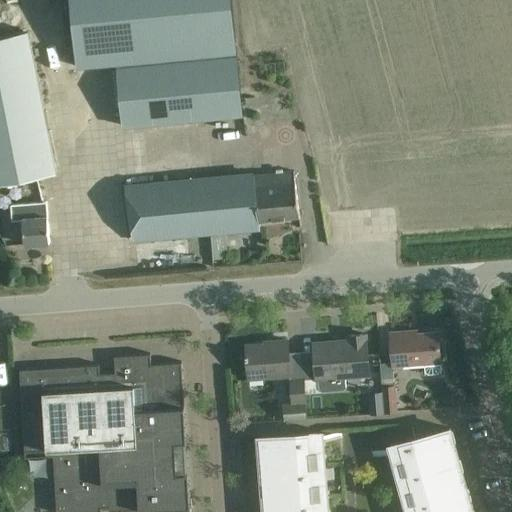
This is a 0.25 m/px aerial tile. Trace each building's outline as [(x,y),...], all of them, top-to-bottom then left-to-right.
[(117,62),(117,67),(237,55),(231,0),(70,0),(77,66),(117,62)] [(31,30),(0,36),(0,180),(57,169),(31,30)] [(242,114),(237,55),(117,67),(123,126),(242,114)] [(250,173),(123,186),(129,240),(257,227),(256,219),(295,215),(290,171),(251,176),(250,173)] [(47,200),(35,201),(11,203),(13,218),(23,218),(24,243),(50,241),(47,200)] [(392,365),(422,363),(423,371),(427,374),(436,373),(439,370),(439,362),(437,332),(409,334),(409,331),(389,332),(392,365)] [(316,378),(317,378),(318,388),(320,390),(342,389),(344,386),(343,376),(368,374),(365,334),(348,335),(348,340),(313,342),(316,378)] [(272,344),(246,346),(248,377),(290,374),(287,340),(272,341),(272,344)] [(56,511),(83,511),(101,511),(100,507),(108,506),(108,511),(151,508),(190,506),(181,361),(151,363),(150,353),(114,355),(115,371),(99,372),(99,364),(19,369),(25,456),(53,455),(56,511)] [(290,378),(292,402),(282,403),(283,419),(305,418),(302,378),(290,378)] [(382,412),(395,412),(393,386),(381,387),(382,412)] [(382,412),(380,391),(369,392),(370,413),(382,412)] [(452,394),(452,400),(457,403),(462,400),(462,394),(457,391),(452,394)] [(472,511),(450,427),(398,441),(417,511),(472,511)] [(326,511),(321,431),(258,436),(264,511),(326,511)]
